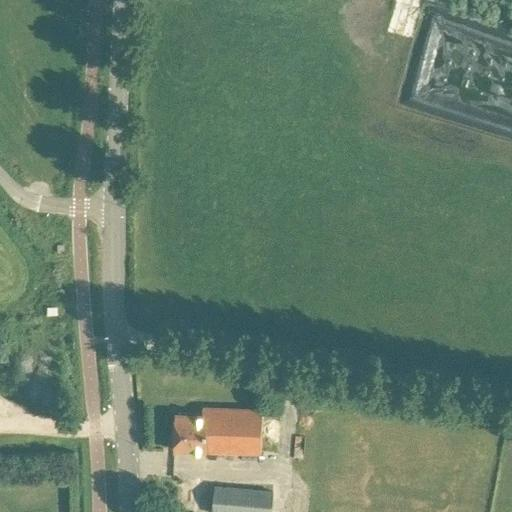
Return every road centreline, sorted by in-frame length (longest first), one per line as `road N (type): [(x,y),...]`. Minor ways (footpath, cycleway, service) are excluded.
road 1 (unclassified): [(511,409),(116,336)]
road 2 (tertiary): [(115,210),(122,0)]
road 3 (tertiary): [(128,511),(116,336)]
road 4 (tertiary): [(116,336),(115,210)]
road 5 (unclassified): [(115,210),(40,206),(0,177)]
